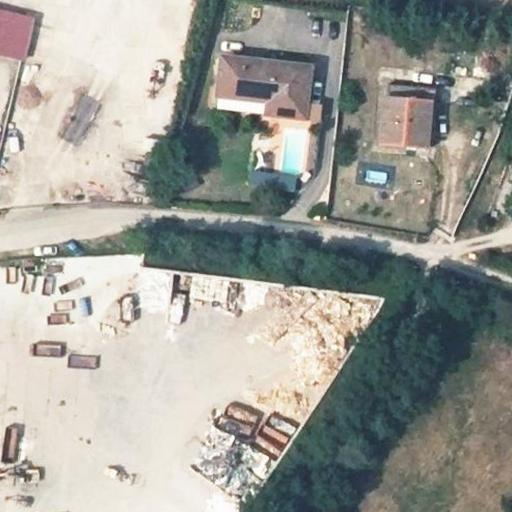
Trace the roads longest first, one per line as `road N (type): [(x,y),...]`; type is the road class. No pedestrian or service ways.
road 1 (unclassified): [(511,282),(446,257),(306,230),(163,217),(0,239)]
road 2 (track): [(446,257),(285,511)]
road 3 (track): [(446,257),(511,100)]
